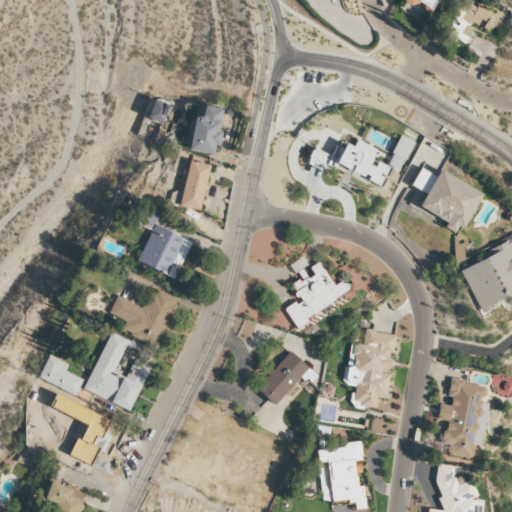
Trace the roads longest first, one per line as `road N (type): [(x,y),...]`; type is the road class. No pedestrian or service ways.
road 1 (tertiary): [(280,54),(220,323),(125,511)]
road 2 (residential): [(399,511),(425,344),(417,288),(399,262),(365,238),(246,213)]
road 3 (residential): [(280,54),(378,74),(511,156)]
road 4 (residential): [(371,0),(390,33),(511,102)]
